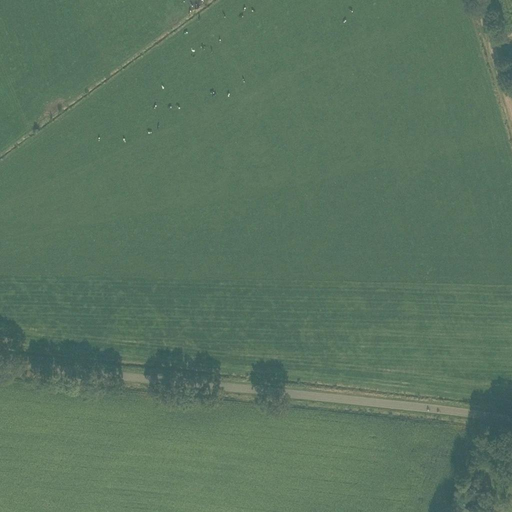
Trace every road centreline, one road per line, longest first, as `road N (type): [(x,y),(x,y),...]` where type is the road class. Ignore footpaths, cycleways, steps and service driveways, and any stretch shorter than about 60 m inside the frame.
road 1 (unclassified): [(511,415),(0,351)]
road 2 (track): [(511,134),(475,0)]
